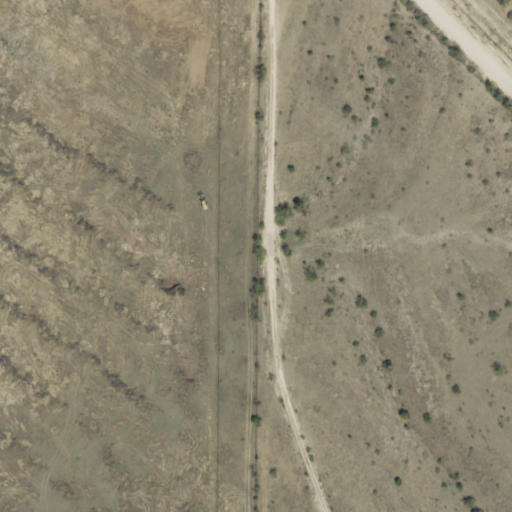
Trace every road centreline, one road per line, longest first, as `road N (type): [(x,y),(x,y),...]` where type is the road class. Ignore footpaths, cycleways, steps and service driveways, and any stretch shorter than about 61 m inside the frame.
road 1 (residential): [(309,511),(252,358)]
road 2 (residential): [(511,109),(404,0)]
